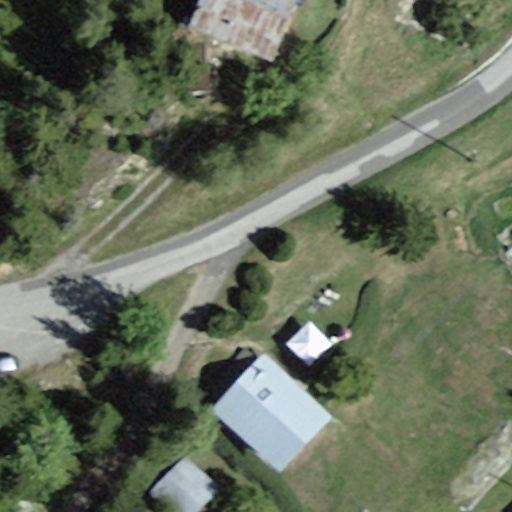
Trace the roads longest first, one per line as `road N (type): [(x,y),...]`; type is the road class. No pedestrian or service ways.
road 1 (track): [(511,63),(460,112),(282,221),(52,313),(0,318)]
road 2 (track): [(83,511),(163,383),(223,244)]
